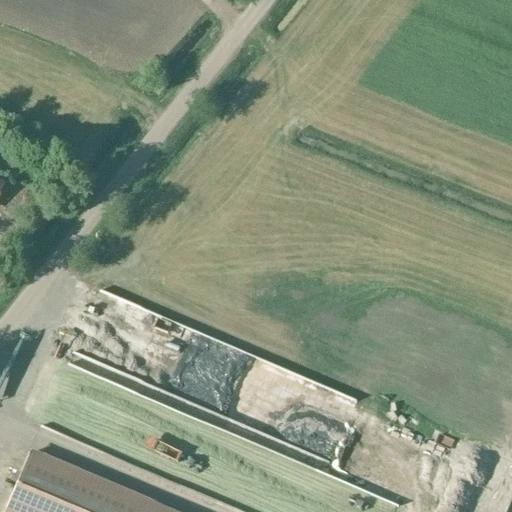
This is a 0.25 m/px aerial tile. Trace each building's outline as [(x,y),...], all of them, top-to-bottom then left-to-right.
[(97,323),(103,313),(85,302),(79,312),(97,323)] [(104,313),(101,324),(115,329),(118,318),(104,313)] [(195,422),(207,396),(158,374),(157,376),(134,366),(123,390),(195,422)] [(282,383),(285,375),(275,372),(266,398),(291,407),(297,388),(282,383)] [(419,465),(424,446),(380,435),(375,454),(419,465)] [(170,511),(30,451),(4,511),(170,511)] [(364,511),(423,511),(355,487),(348,506),(364,511)]
